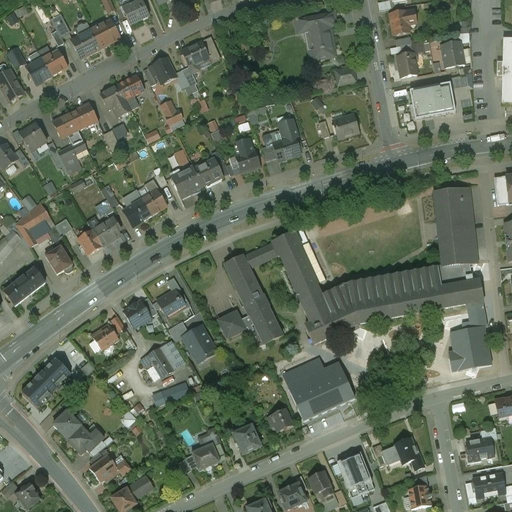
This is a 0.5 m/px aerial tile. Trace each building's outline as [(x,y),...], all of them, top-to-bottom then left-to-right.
[(110,2),(103,5),(108,14),(114,11),(110,2)] [(142,2),(123,10),(126,18),(130,27),(141,21),(148,18),(149,18),(142,2)] [(25,7),(15,11),(17,17),(27,13),(25,7)] [(405,12),(388,15),(393,38),(410,34),(409,30),(417,29),(413,12),(405,13),(405,12)] [(333,13),(305,18),(308,32),(311,52),(309,52),(311,62),(335,58),(329,28),(335,27),(333,13)] [(15,14),(7,17),(10,26),(18,23),(15,14)] [(57,32),(61,40),(59,37),(69,32),(60,16),(50,21),(56,32),(57,32)] [(308,32),(305,18),(294,20),(297,34),(308,32)] [(110,22),(91,32),(100,50),(119,40),(110,22)] [(78,38),(91,32),(86,23),(83,25),(81,24),(78,26),(77,28),(74,30),(78,38)] [(61,40),(57,32),(56,32),(51,36),(58,48),(64,45),(61,40)] [(91,32),(78,38),(71,42),(81,61),(101,50),(100,50),(91,32)] [(210,40),(181,53),(188,69),(188,70),(189,70),(191,75),(192,75),(199,72),(196,66),(208,61),(210,65),(220,61),(210,40)] [(511,40),(502,40),(502,64),(496,64),(496,79),(502,79),(501,105),(511,105),(511,40)] [(461,43),(440,47),(445,69),(465,65),(461,43)] [(411,45),(400,47),(401,53),(412,51),(411,45)] [(16,51),(8,55),(16,70),(24,65),(16,51)] [(58,52),(42,61),(52,79),(68,69),(58,52)] [(52,79),(42,61),(37,54),(29,59),(28,61),(32,67),(26,69),(37,88),(52,79)] [(413,55),(397,58),(401,79),(417,76),(413,55)] [(167,60),(151,68),(161,87),(176,79),(167,60)] [(471,68),(458,70),(460,76),(472,74),(471,68)] [(188,70),(188,69),(182,72),(192,95),(198,93),(195,86),(196,85),(192,75),(191,75),(189,70),(188,70)] [(352,69),(335,72),(338,86),(355,83),(352,69)] [(149,70),(143,73),(150,88),(156,85),(149,70)] [(192,95),(182,72),(178,74),(181,81),(177,82),(181,91),(185,89),(188,97),(192,95)] [(11,75),(0,81),(0,88),(9,104),(23,95),(11,75)] [(125,101),(131,112),(138,108),(133,98),(143,93),(136,78),(118,87),(125,101)] [(410,93),(415,122),(455,114),(450,85),(410,93)] [(118,87),(100,96),(108,110),(112,108),(117,119),(131,112),(125,101),(118,87)] [(201,114),(209,111),(204,100),(196,103),(201,114)] [(170,103),(160,108),(165,118),(164,118),(169,127),(182,121),(178,112),(175,113),(170,103)] [(77,112),(70,115),(70,116),(69,116),(78,132),(97,123),(89,105),(76,111),(77,112)] [(251,125),(259,123),(257,116),(267,113),(265,107),(248,111),(251,125)] [(70,115),(52,124),(60,141),(68,137),(78,132),(69,116),(70,116),(70,115)] [(353,116),(332,123),(338,141),(358,133),(353,116)] [(217,122),(209,123),(211,132),(219,131),(217,122)] [(284,142),(272,146),(277,159),(278,163),(300,156),(298,150),(301,149),(292,122),(278,126),(280,134),(284,142)] [(325,122),(318,125),(322,140),(330,137),(325,122)] [(241,133),(251,130),(249,123),(238,126),(241,133)] [(35,126),(20,135),(31,154),(46,145),(35,126)] [(157,130),(144,136),(148,145),(161,139),(157,130)] [(214,141),(224,138),(221,131),(212,134),(214,141)] [(78,132),(68,137),(72,147),(70,148),(75,157),(76,156),(84,158),(89,156),(86,151),(87,151),(78,132)] [(112,132),(103,137),(112,155),(121,150),(112,132)] [(262,137),(266,148),(272,146),(284,142),(280,134),(269,137),(269,135),(262,137)] [(64,167),(57,154),(53,145),(47,148),(58,170),(64,167)] [(6,146),(0,150),(0,166),(4,172),(18,162),(6,146)] [(277,159),(272,146),(266,148),(259,151),(263,163),(277,159)] [(75,157),(70,148),(57,154),(64,167),(67,173),(75,169),(80,167),(75,157)] [(174,154),(180,167),(189,162),(183,150),(174,154)] [(254,152),(234,158),(240,176),(260,169),(254,152)] [(120,162),(123,168),(130,164),(127,158),(120,162)] [(120,162),(114,165),(117,171),(123,168),(120,162)] [(214,162),(194,171),(202,189),(223,179),(214,162)] [(230,165),(225,168),(230,179),(236,176),(230,165)] [(181,177),(171,181),(181,201),(191,196),(190,195),(202,189),(194,171),(193,169),(180,175),(181,177)] [(156,177),(154,178),(161,190),(167,186),(161,174),(161,175),(160,172),(155,175),(156,177)] [(505,179),(494,180),(496,207),(508,206),(507,202),(505,179)] [(142,201),(156,192),(157,193),(159,191),(153,181),(143,187),(137,194),(142,201)] [(81,182),(71,188),(74,194),(84,188),(81,182)] [(107,202),(112,210),(119,207),(107,188),(101,192),(107,202)] [(434,194),(442,268),(470,265),(478,264),(470,190),(434,194)] [(156,192),(141,202),(151,218),(167,209),(164,204),(166,202),(162,196),(159,197),(157,193),(156,192)] [(135,228),(151,218),(141,202),(141,201),(137,194),(129,199),(134,206),(125,212),(135,228)] [(101,205),(107,213),(107,214),(112,210),(107,202),(101,205)] [(50,220),(41,205),(22,221),(16,227),(18,230),(23,239),(30,250),(38,245),(30,232),(44,223),(50,220)] [(95,209),(99,216),(100,217),(107,213),(101,205),(95,209)] [(87,224),(91,232),(92,232),(104,225),(100,217),(99,216),(87,224)] [(55,228),(50,220),(44,223),(49,231),(46,233),(53,245),(60,240),(60,241),(62,239),(62,238),(55,228)] [(92,232),(102,248),(119,238),(117,234),(120,232),(112,220),(104,225),(92,232)] [(66,221),(55,228),(62,238),(72,231),(66,221)] [(0,263),(12,250),(23,239),(18,230),(14,233),(13,233),(4,242),(3,241),(0,245),(0,263)] [(91,232),(77,241),(87,258),(102,249),(102,248),(92,232),(91,232)] [(242,258),(224,267),(244,306),(243,307),(249,318),(250,317),(267,309),(268,308),(263,297),(261,298),(248,271),(277,257),(278,258),(279,258),(301,303),(302,303),(312,324),(305,327),(313,347),(348,331),(359,326),(465,307),(465,309),(466,309),(483,306),(484,306),(480,282),(472,284),(471,274),(470,265),(442,268),(347,286),(321,298),(316,287),(326,283),(308,245),(300,248),(294,234),(272,245),(243,259),(242,258)] [(50,256),(46,258),(57,276),(64,272),(65,275),(68,276),(73,273),(73,270),(72,267),(60,249),(54,253),(53,251),(48,253),(50,256)] [(34,271),(20,281),(31,296),(45,285),(34,271)] [(20,281),(4,294),(15,308),(31,296),(20,281)] [(175,291),(156,303),(165,319),(188,305),(184,298),(182,295),(178,297),(175,291)] [(148,300),(141,304),(151,319),(157,315),(148,300)] [(141,304),(140,303),(136,305),(129,309),(129,310),(123,314),(133,330),(141,325),(142,327),(152,321),(151,319),(141,304)] [(483,306),(466,309),(469,324),(461,325),(462,332),(469,331),(485,328),(485,330),(487,330),(483,306)] [(267,309),(250,317),(254,326),(264,346),(282,338),(267,309)] [(244,331),(240,322),(236,314),(218,323),(227,340),(244,331)] [(249,318),(240,322),(244,331),(254,326),(250,317),(249,318)] [(108,322),(107,330),(110,328),(112,333),(113,332),(117,333),(118,335),(124,331),(117,319),(111,323),(108,322)] [(175,344),(183,340),(189,336),(182,324),(168,332),(175,344)] [(99,333),(92,338),(102,353),(118,342),(112,333),(110,328),(107,330),(100,335),(99,333)] [(469,331),(462,332),(449,334),(452,353),(448,354),(451,375),(492,367),(485,330),(485,328),(469,331)] [(189,336),(183,340),(198,364),(207,359),(207,358),(214,354),(213,352),(201,330),(189,336)] [(173,372),(159,351),(148,358),(154,368),(161,379),(173,372)] [(154,368),(148,358),(142,362),(141,361),(147,372),(154,368)] [(324,370),(320,360),(282,377),(303,424),(356,401),(339,364),(324,370)] [(55,361),(22,395),(37,410),(71,376),(55,361)] [(154,368),(147,372),(153,382),(155,383),(161,379),(154,368)] [(185,385),(161,394),(165,405),(190,396),(188,391),(185,385)] [(188,391),(190,396),(202,392),(199,386),(199,387),(188,391)] [(511,398),(495,402),(499,422),(508,420),(508,418),(511,416),(511,398)] [(285,411),(267,419),(271,430),(274,429),(277,435),(287,430),(287,431),(293,428),(292,425),(291,425),(285,411)] [(53,427),(67,441),(80,428),(66,413),(53,427)] [(93,425),(85,433),(90,437),(96,432),(101,437),(103,435),(93,425)] [(81,428),(80,428),(67,441),(66,441),(78,454),(84,454),(86,452),(89,455),(102,442),(104,440),(101,437),(96,432),(90,437),(85,433),(81,428)] [(242,428),(232,433),(233,436),(233,437),(236,444),(236,445),(238,450),(239,450),(242,457),(260,449),(251,428),(243,431),(242,428)] [(200,441),(204,450),(212,447),(219,444),(213,432),(209,433),(207,438),(200,441)] [(399,444),(393,446),(394,448),(395,448),(401,462),(403,467),(411,464),(420,460),(415,448),(414,449),(412,445),(412,444),(411,439),(405,442),(399,445),(399,444)] [(468,456),(460,457),(460,461),(466,460),(467,466),(481,463),(480,461),(495,458),(491,440),(479,442),(469,444),(470,444),(466,445),(468,456)] [(102,442),(89,455),(93,459),(107,447),(102,442)] [(192,458),(197,469),(199,473),(204,471),(205,472),(206,473),(207,474),(208,474),(209,474),(210,473),(211,472),(212,472),(212,471),(212,470),(212,469),(212,468),(219,465),(217,460),(225,457),(219,444),(212,447),(204,450),(191,456),(192,458)] [(381,454),(382,453),(380,447),(372,451),(380,470),(386,467),(381,454)] [(395,448),(394,448),(382,453),(381,454),(386,467),(386,468),(401,462),(395,448)] [(89,462),(93,468),(103,460),(99,455),(89,462)] [(112,464),(107,457),(103,460),(93,468),(89,471),(99,485),(103,482),(105,485),(119,475),(122,478),(131,472),(124,462),(115,468),(112,464)] [(121,458),(112,464),(115,468),(124,462),(121,458)] [(192,458),(185,461),(191,472),(197,469),(192,458)] [(420,460),(411,464),(415,473),(424,469),(420,460)] [(185,461),(178,465),(185,476),(192,472),(191,472),(185,461)] [(360,461),(341,468),(342,472),(341,473),(343,476),(344,476),(348,487),(368,480),(366,475),(369,474),(365,464),(362,465),(360,461)] [(323,473),(308,480),(315,497),(330,490),(330,489),(323,473)] [(506,496),(502,475),(472,481),(475,494),(473,495),(471,486),(465,487),(468,501),(476,499),(476,501),(506,496)] [(295,480),(297,486),(298,485),(302,493),(307,491),(301,477),(295,480)] [(413,482),(414,488),(416,490),(427,487),(426,478),(413,482)] [(30,487),(28,484),(14,495),(19,502),(17,503),(21,509),(24,507),(26,510),(27,510),(40,500),(34,493),(34,492),(33,490),(33,489),(31,487),(30,487)] [(127,491),(126,491),(111,500),(118,511),(127,511),(136,506),(132,500),(144,492),(139,484),(127,491)] [(285,491),(278,495),(285,511),(286,511),(306,503),(302,493),(298,485),(297,486),(291,489),(290,488),(285,490),(285,491)] [(413,490),(407,491),(411,511),(431,508),(430,500),(431,498),(431,496),(429,495),(427,487),(416,490),(414,488),(413,490)] [(333,496),(330,490),(315,497),(321,509),(331,504),(328,499),(333,496)] [(507,505),(503,505),(504,511),(511,510),(511,497),(506,499),(507,505)] [(247,510),(246,510),(246,511),(268,511),(272,509),(268,500),(254,507),(253,506),(247,509),(247,510)] [(390,511),(387,503),(374,508),(375,511),(390,511)]
